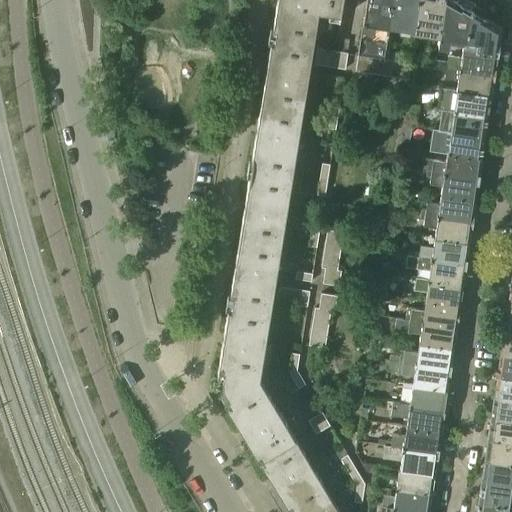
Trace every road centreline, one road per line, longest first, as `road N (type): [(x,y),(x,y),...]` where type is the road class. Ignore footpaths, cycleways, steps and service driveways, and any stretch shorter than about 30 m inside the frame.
road 1 (residential): [(233,511),(133,328),(93,190),(56,0)]
road 2 (residential): [(450,511),(511,111)]
